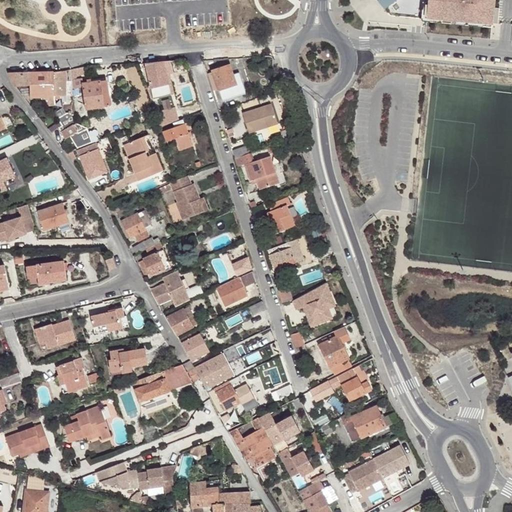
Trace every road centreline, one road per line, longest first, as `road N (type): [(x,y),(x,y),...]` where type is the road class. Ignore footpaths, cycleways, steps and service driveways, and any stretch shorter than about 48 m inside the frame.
road 1 (residential): [(136,279),(115,235),(5,79),(3,59),(192,50)]
road 2 (residential): [(298,381),(192,50)]
road 3 (residential): [(306,85),(320,180),(367,297)]
road 4 (residential): [(367,297),(325,145),(322,112),(332,86)]
road 5 (residential): [(511,54),(343,44)]
road 6 (residential): [(69,475),(216,420)]
road 7 (residential): [(136,279),(0,312)]
road 8 (residential): [(380,331),(398,389),(434,442)]
